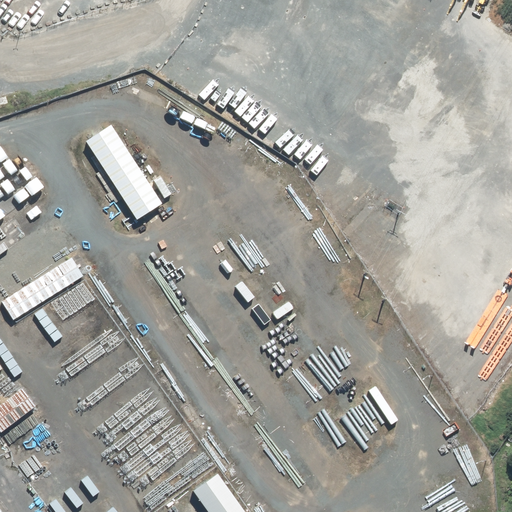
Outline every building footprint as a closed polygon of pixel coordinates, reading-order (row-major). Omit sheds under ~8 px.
[(159,203),(108,124),(83,140),(133,219),(159,203)] [(0,302),(12,320),(82,276),(70,257),(0,302)] [(21,388),(0,404),(0,432),(35,406),(21,388)] [(81,470),(75,475),(88,491),(95,486),(81,470)] [(242,511),(215,474),(192,491),(207,511),(242,511)] [(40,503),(28,486),(21,491),(33,508),(40,503)] [(113,511),(104,499),(97,504),(103,511),(113,511)]
